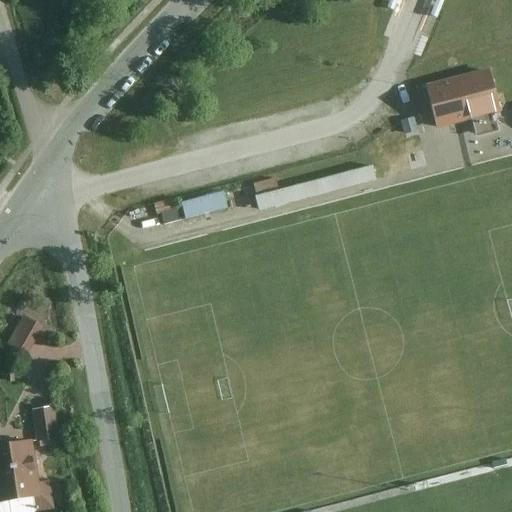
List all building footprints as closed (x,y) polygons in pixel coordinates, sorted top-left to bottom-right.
[(488,75),(428,90),(438,130),(498,114),(488,75)] [(377,165),(260,195),(263,208),(381,178),(377,165)] [(235,192),(192,198),(195,215),(238,209),(235,192)] [(190,220),(186,198),(162,203),(166,224),(190,220)] [(36,351),(51,323),(31,313),(16,340),(36,351)] [(57,406),(34,408),(37,444),(60,443),(57,406)] [(37,444),(0,447),(0,511),(54,511),(49,462),(39,463),(37,444)]
